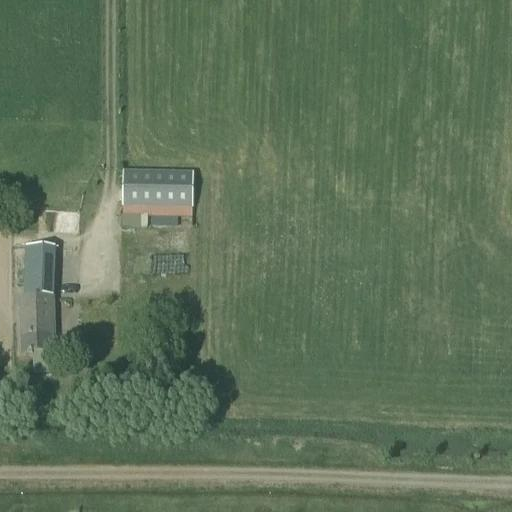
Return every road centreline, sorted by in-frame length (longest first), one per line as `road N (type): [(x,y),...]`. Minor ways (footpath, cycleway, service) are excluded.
road 1 (track): [(0,474),(270,473),(511,484)]
road 2 (track): [(109,0),(108,184),(93,252)]
